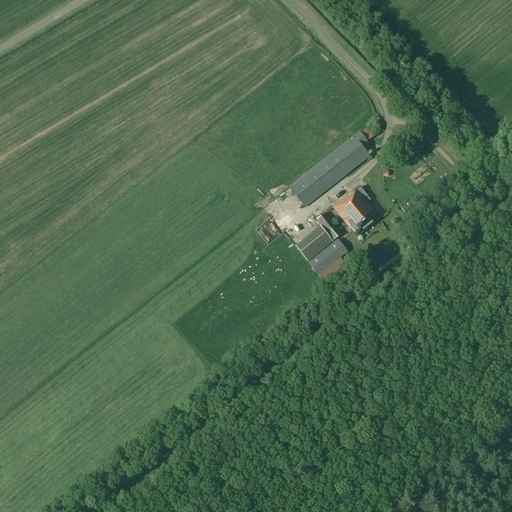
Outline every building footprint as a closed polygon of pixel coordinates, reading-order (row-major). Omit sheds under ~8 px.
[(358,132),(288,188),(304,208),(368,156),(360,147),(373,136),(366,128),(359,133),(358,132)] [(348,195),(333,207),(356,237),(378,218),(366,203),(369,200),(359,188),(349,196),(348,195)] [(323,214),(316,220),(333,240),(340,234),(323,214)] [(271,226),(257,236),(268,251),(282,240),(271,226)] [(307,262),(332,241),(321,229),(297,249),(307,262)] [(325,284),(346,267),(339,258),(346,252),(337,240),(308,264),(318,276),(325,284)]
